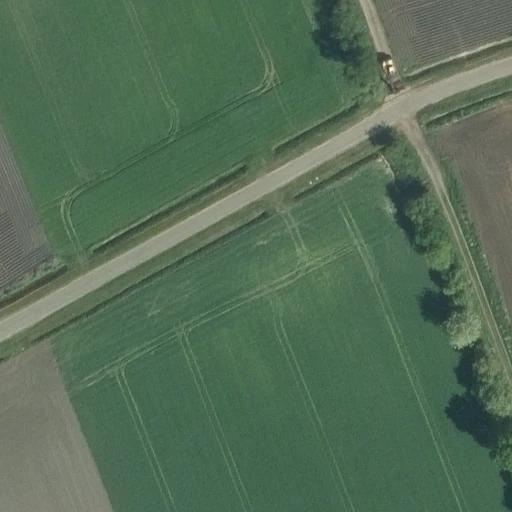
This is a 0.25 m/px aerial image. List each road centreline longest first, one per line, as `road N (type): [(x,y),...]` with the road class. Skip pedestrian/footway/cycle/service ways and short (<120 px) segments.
road 1 (unclassified): [(0,330),(399,110),(511,66)]
road 2 (track): [(359,0),(399,110),(449,207),(511,386)]
